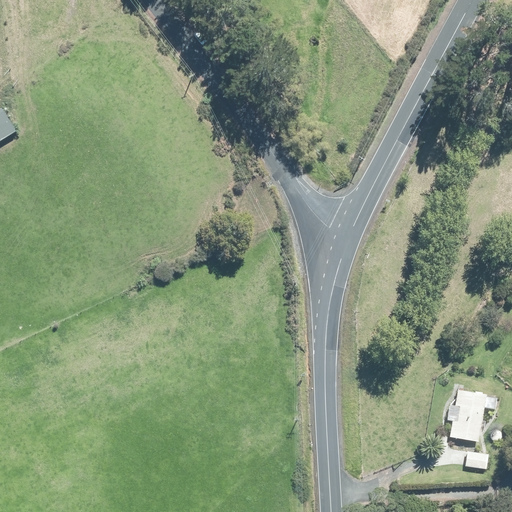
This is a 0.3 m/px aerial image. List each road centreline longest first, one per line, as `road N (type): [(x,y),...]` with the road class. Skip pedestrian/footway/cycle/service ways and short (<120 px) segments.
road 1 (unclassified): [(346,238),(314,213),(153,0)]
road 2 (unclassified): [(346,238),(309,373),(317,511)]
road 3 (unclassified): [(462,0),(346,238)]
